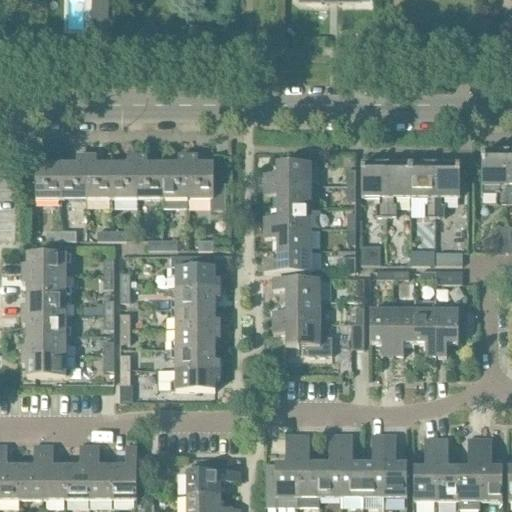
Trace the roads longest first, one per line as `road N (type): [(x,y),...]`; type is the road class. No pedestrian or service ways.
road 1 (tertiary): [(0,107),(511,106)]
road 2 (residential): [(0,431),(235,424)]
road 3 (residential): [(272,415),(417,413),(492,391)]
road 4 (residential): [(492,391),(491,271),(511,271)]
